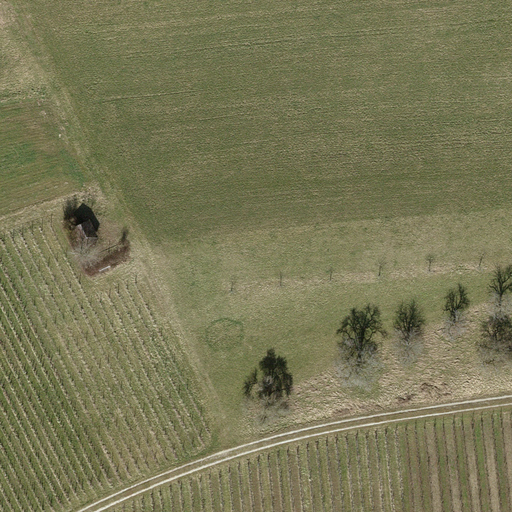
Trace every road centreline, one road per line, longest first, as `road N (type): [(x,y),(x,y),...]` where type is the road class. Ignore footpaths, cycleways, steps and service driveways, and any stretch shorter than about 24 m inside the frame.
road 1 (track): [(236,452),(16,0)]
road 2 (track): [(86,511),(287,437),(511,399)]
